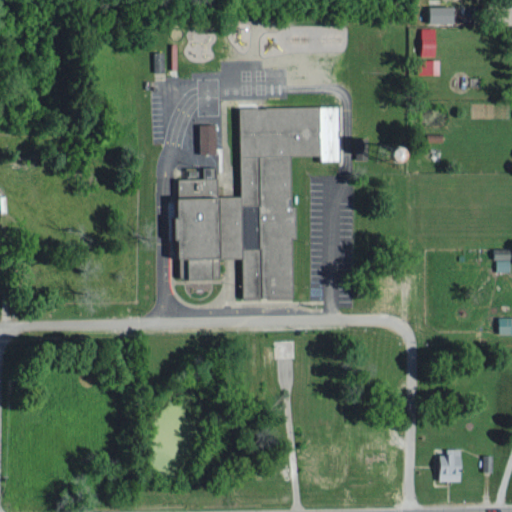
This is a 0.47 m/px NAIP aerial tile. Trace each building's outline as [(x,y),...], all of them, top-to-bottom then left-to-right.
[(445,20),(445,4),(422,3),(421,19),(445,20)] [(431,26),(416,26),(415,53),(430,53),(431,26)] [(435,72),(434,57),(412,58),(413,72),(435,72)] [(232,105),(233,193),(210,194),(210,176),(169,176),(170,194),(161,194),(161,213),(160,213),(161,255),(174,255),(174,276),(201,276),(201,255),(236,255),(237,294),(287,294),(286,204),(284,204),(284,152),(314,152),(314,158),(332,158),(331,104),(232,105)] [(193,122),(194,152),(211,151),(210,122),(193,122)] [(501,245),(487,246),(487,256),(502,256),(501,245)] [(491,269),(505,268),(505,257),(490,257),(491,269)] [(369,292),(395,292),(395,273),(369,274),(369,292)] [(511,314),(492,314),(492,331),(511,331),(511,314)] [(269,337),(270,356),(290,355),(290,336),(269,337)] [(356,462),(384,463),(385,445),(357,444),(356,462)] [(454,478),(453,446),(440,447),(441,452),(430,452),(431,479),(454,478)] [(314,472),(339,472),(339,450),(313,450),(314,472)]
